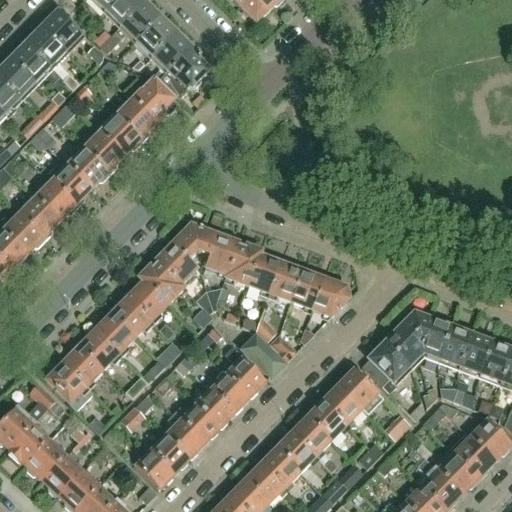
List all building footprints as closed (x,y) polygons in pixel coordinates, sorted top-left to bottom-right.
[(76,12),(63,0),(56,0),(51,5),(67,21),(76,12)] [(89,0),(105,16),(121,0),(89,0)] [(101,53),(145,9),(139,3),(138,0),(121,0),(105,16),(120,30),(100,52),(101,53)] [(271,12),(259,0),(225,0),(252,27),(259,21),(263,20),(271,12)] [(284,0),(259,0),(271,12),(273,11),(276,10),(281,5),(282,2),(284,0)] [(138,48),(163,23),(152,12),(147,12),(145,9),(101,53),(107,59),(127,37),(138,48)] [(77,14),(68,23),(73,28),(82,20),(77,14)] [(80,40),(56,16),(52,16),(46,23),(46,27),(40,33),(66,58),(72,52),(70,50),(80,40)] [(154,64),(179,39),(179,38),(174,38),(170,34),(170,29),(163,23),(138,48),(154,64)] [(66,58),(40,33),(39,34),(35,34),(28,41),(28,45),(25,49),(51,75),(59,67),(56,65),(63,57),(65,59),(66,58)] [(103,36),(92,46),(98,52),(109,42),(103,36)] [(162,88),(193,57),(186,49),(185,45),(179,39),(154,64),(161,71),(153,79),(162,88)] [(51,75),(25,49),(20,54),(16,54),(7,62),(33,88),(40,81),(43,83),(51,75)] [(85,59),(95,68),(102,61),(91,52),(85,59)] [(199,85),(210,73),(210,69),(203,62),(199,62),(193,57),(162,88),(178,104),(187,96),(189,95),(193,95),(199,88),(199,85)] [(33,88),(7,62),(0,69),(0,86),(20,107),(28,99),(25,96),(33,88)] [(139,64),(131,72),(137,74),(143,68),(139,64)] [(106,82),(118,70),(107,66),(99,74),(106,82)] [(67,78),(60,85),(71,95),(77,89),(67,78)] [(20,107),(0,86),(0,117),(2,120),(4,117),(9,122),(19,113),(16,110),(20,107)] [(175,110),(152,86),(139,99),(136,96),(132,101),(158,127),(164,120),(169,121),(175,114),(175,110)] [(67,105),(75,114),(91,98),(83,89),(67,105)] [(63,103),(56,96),(49,104),(51,106),(56,111),(63,103)] [(158,127),(132,101),(115,118),(144,146),(148,142),(148,137),(158,127)] [(51,106),(36,121),(42,127),(57,112),(56,111),(51,106)] [(66,108),(50,124),(59,133),(75,116),(66,108)] [(144,146),(115,118),(98,135),(125,161),(130,156),(135,156),(144,146)] [(28,128),(20,136),(27,143),(35,135),(28,128)] [(36,138),(46,148),(50,152),(57,145),(42,131),(36,138)] [(125,161),(98,135),(82,152),(110,180),(116,174),(116,169),(125,161)] [(46,148),(36,138),(29,145),(39,155),(46,148)] [(9,145),(3,152),(11,159),(17,152),(9,145)] [(11,159),(3,152),(0,154),(0,162),(4,166),(11,159)] [(110,180),(82,152),(65,169),(91,195),(97,188),(102,189),(110,180)] [(12,181),(20,173),(10,164),(2,172),(12,181)] [(91,195),(65,169),(48,186),(77,214),(84,207),(83,202),(91,195)] [(0,193),(11,182),(1,173),(0,174),(0,193)] [(77,214),(48,186),(31,203),(58,229),(64,222),(69,222),(77,214)] [(58,229),(31,203),(23,211),(26,214),(18,222),(43,248),(51,240),(51,235),(58,229)] [(43,248),(18,222),(10,230),(7,228),(0,234),(0,238),(24,262),(33,254),(37,254),(43,248)] [(205,273),(217,241),(189,231),(170,250),(187,266),(196,256),(209,261),(204,273),(205,273)] [(24,262),(0,238),(0,271),(8,279),(9,278),(14,278),(19,273),(19,268),(24,262)] [(226,284),(238,251),(237,251),(238,249),(217,241),(205,273),(226,281),(225,283),(226,284)] [(195,275),(187,266),(170,250),(154,266),(179,291),(195,275)] [(248,292),(260,259),(257,258),(254,256),(249,254),(246,254),(238,251),(226,284),(248,292)] [(269,300),(280,270),(272,267),(273,264),(260,259),(248,292),(269,300)] [(179,291),(154,266),(154,267),(155,268),(149,274),(145,275),(141,280),(141,283),(139,284),(166,310),(182,294),(179,291)] [(290,308),(301,275),(288,270),(287,272),(280,270),(269,300),(290,308)] [(311,316),(322,285),(315,282),(316,280),(301,275),(290,308),(311,316)] [(166,310),(139,284),(133,291),(131,294),(133,296),(126,304),(153,329),(160,323),(156,320),(166,310)] [(335,317),(348,304),(346,293),(335,289),(336,288),(325,284),(324,286),(322,285),(311,316),(324,321),(328,325),(335,317)] [(222,292),(205,296),(212,316),(216,315),(215,311),(218,303),(222,292)] [(222,292),(218,303),(224,305),(228,295),(222,292)] [(212,316),(205,296),(195,306),(202,313),(208,319),(212,316)] [(153,329),(126,304),(120,310),(118,308),(108,318),(134,343),(141,336),(144,339),(153,329)] [(202,333),(212,323),(202,313),(192,322),(202,333)] [(415,365),(417,360),(430,326),(429,320),(417,316),(413,319),(409,318),(405,326),(401,325),(394,332),(395,337),(384,348),(408,372),(415,365)] [(134,343),(108,318),(97,329),(99,331),(94,336),(121,362),(127,356),(124,353),(134,343)] [(260,321),(258,328),(255,336),(266,347),(276,336),(260,321)] [(255,336),(258,328),(245,322),(241,332),(253,338),(255,336)] [(439,365),(452,329),(438,324),(435,328),(430,326),(417,360),(426,364),(427,360),(439,365)] [(174,337),(165,329),(159,335),(167,345),(174,337)] [(459,376),(471,341),(465,339),(464,334),(452,329),(439,365),(449,368),(447,372),(459,376)] [(207,338),(216,347),(222,340),(214,332),(207,338)] [(121,362),(94,336),(88,341),(86,340),(76,351),(102,376),(110,368),(113,371),(121,362)] [(304,350),(312,341),(309,338),(304,336),(300,346),(304,350)] [(480,380),(493,345),(480,339),(476,343),(471,341),(459,376),(467,379),(468,376),(480,380)] [(295,358),(278,341),(270,350),(287,367),(295,358)] [(282,371),(255,344),(243,356),(270,383),(282,371)] [(498,391),(511,356),(506,354),(505,349),(493,345),(480,380),(490,384),(488,387),(498,391)] [(408,372),(384,348),(383,349),(378,348),(372,354),(374,359),(361,372),(387,398),(403,383),(400,380),(408,372)] [(157,366),(164,372),(180,355),(173,349),(157,366)] [(264,388),(240,365),(244,360),(233,350),(224,359),(235,370),(224,380),(248,404),(249,403),(252,403),(257,398),(257,395),(264,388)] [(102,376),(76,351),(65,362),(66,364),(62,369),(89,395),(95,389),(92,386),(102,376)] [(511,392),(511,356),(498,391),(508,395),(510,391),(511,392)] [(186,359),(180,366),(188,375),(195,369),(186,359)] [(188,375),(180,366),(175,371),(184,380),(188,375)] [(89,395),(62,369),(55,375),(53,373),(44,383),(46,385),(44,386),(75,416),(93,399),(89,395)] [(143,383),(148,388),(162,374),(157,369),(143,383)] [(382,404),(353,376),(347,383),(344,382),(338,388),(339,390),(337,392),(361,415),(362,414),(368,419),(382,404)] [(248,404),(224,380),(209,396),(233,419),(234,418),(237,418),(242,413),(242,410),(248,404)] [(141,381),(125,397),(131,404),(148,388),(143,383),(141,381)] [(165,381),(153,393),(161,400),(173,388),(165,381)] [(33,429),(49,412),(54,407),(38,391),(29,400),(37,408),(25,421),(16,413),(14,415),(12,415),(7,421),(6,424),(0,430),(0,450),(2,450),(8,456),(33,429)] [(361,415),(337,392),(336,394),(335,393),(328,400),(328,402),(322,408),(345,431),(361,415)] [(427,394),(428,398),(431,408),(437,402),(435,392),(427,394)] [(442,402),(453,406),(458,394),(441,396),(442,402)] [(465,397),(458,394),(453,406),(460,409),(465,397)] [(233,419),(209,396),(194,411),(218,434),(219,433),(222,433),(227,428),(227,425),(233,419)] [(431,408),(428,398),(422,400),(426,413),(431,408)] [(146,401),(134,412),(142,420),(153,409),(146,401)] [(488,419),(493,407),(485,404),(481,416),(488,419)] [(56,405),(54,407),(49,412),(65,427),(72,420),(56,405)] [(422,405),(408,419),(415,425),(425,416),(422,405)] [(449,423),(458,414),(442,407),(437,412),(444,419),(449,423)] [(500,423),(504,411),(493,407),(488,419),(500,423)] [(345,431),(322,408),(316,415),(314,414),(308,420),(308,423),(307,424),(330,447),(345,431)] [(218,434),(194,411),(186,419),(179,412),(172,419),(203,449),(209,443),(212,443),(217,438),(218,434)] [(142,420),(134,412),(119,428),(130,438),(143,426),(140,422),(142,420)] [(429,435),(444,419),(437,412),(422,428),(429,435)] [(511,415),(511,414),(502,432),(511,441),(511,415)] [(98,439),(110,427),(103,419),(90,432),(98,439)] [(203,449),(172,419),(167,424),(174,432),(164,442),(188,465),(189,463),(192,463),(197,458),(197,455),(203,449)] [(394,447),(410,430),(399,419),(383,436),(394,447)] [(330,447),(307,424),(306,425),(303,425),(297,431),(297,434),(292,440),(314,463),(330,478),(337,471),(321,455),(330,447)] [(511,452),(486,426),(477,435),(474,432),(466,440),(494,467),(501,460),(504,460),(511,452)] [(24,471),(50,444),(33,429),(8,456),(9,457),(7,458),(18,468),(19,466),(24,471)] [(78,447),(85,440),(76,432),(70,439),(78,447)] [(103,441),(112,450),(119,442),(111,434),(103,441)] [(494,467),(466,440),(464,438),(448,455),(453,459),(479,485),(487,477),(487,474),(494,467)] [(78,459),(91,446),(85,440),(78,447),(72,454),(78,459)] [(314,463),(292,440),(285,446),(282,446),(277,452),(277,455),(276,456),(299,478),(314,463)] [(188,465),(164,442),(149,457),(173,480),(179,473),(182,473),(187,468),(187,465),(188,465)] [(41,487),(67,460),(50,444),(24,471),(26,473),(26,475),(32,481),(35,481),(41,487)] [(434,473),(424,464),(415,455),(406,446),(399,453),(408,462),(410,461),(418,470),(417,471),(423,477),(414,486),(420,492),(440,511),(451,511),(454,510),(454,507),(461,500),(434,473)] [(375,448),(366,456),(375,465),(383,456),(375,448)] [(424,464),(430,458),(421,449),(415,455),(424,464)] [(105,450),(94,463),(99,468),(110,455),(105,450)] [(299,478),(276,456),(275,457),(272,456),(266,462),(266,465),(261,471),(284,494),(299,478)] [(375,465),(366,456),(357,465),(366,474),(375,465)] [(173,480),(149,457),(134,473),(157,495),(164,488),(167,489),(172,484),(172,480),(173,480)] [(479,485),(453,459),(445,468),(442,465),(434,473),(461,500),(468,493),(471,493),(479,485)] [(58,502),(83,475),(67,460),(41,487),(47,493),(47,495),(54,501),(56,501),(58,502)] [(396,468),(389,462),(377,474),(384,480),(396,468)] [(363,478),(353,469),(338,485),(347,494),(363,478)] [(138,481),(127,470),(120,477),(131,488),(138,481)] [(284,494),(261,471),(254,478),(251,477),(246,483),(246,486),(245,487),(268,510),(284,494)] [(79,511),(100,490),(83,475),(58,502),(64,509),(64,511),(65,511),(79,511)] [(373,476),(356,493),(365,501),(373,492),(380,498),(388,490),(373,476)] [(347,494),(338,485),(323,501),(332,510),(342,500),(347,494)] [(266,511),(268,510),(245,487),(244,488),(241,488),(236,494),(236,496),(230,503),(238,511),(266,511)] [(110,511),(116,506),(100,490),(79,511),(110,511)] [(148,491),(138,502),(146,509),(156,499),(148,491)] [(440,511),(420,492),(412,501),(409,498),(401,506),(407,511),(440,511)] [(328,511),(331,510),(321,501),(310,511),(328,511)] [(238,511),(230,503),(224,509),(221,509),(217,511),(238,511)]
